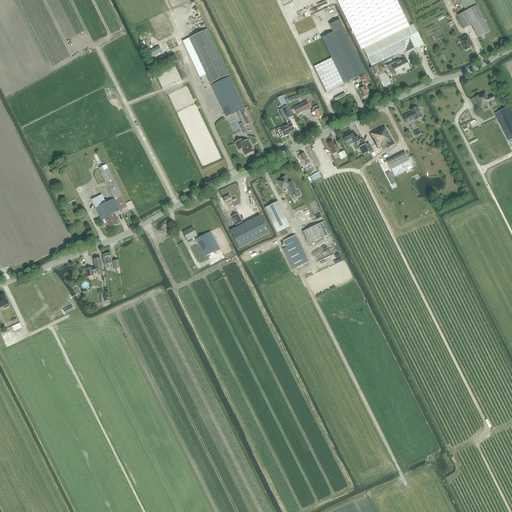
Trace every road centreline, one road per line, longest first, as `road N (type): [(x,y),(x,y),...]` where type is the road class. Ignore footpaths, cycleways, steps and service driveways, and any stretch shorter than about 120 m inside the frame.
road 1 (tertiary): [(0,285),(106,244),(511,49)]
road 2 (track): [(169,511),(47,267)]
road 3 (unknown): [(338,127),(299,43),(322,25)]
